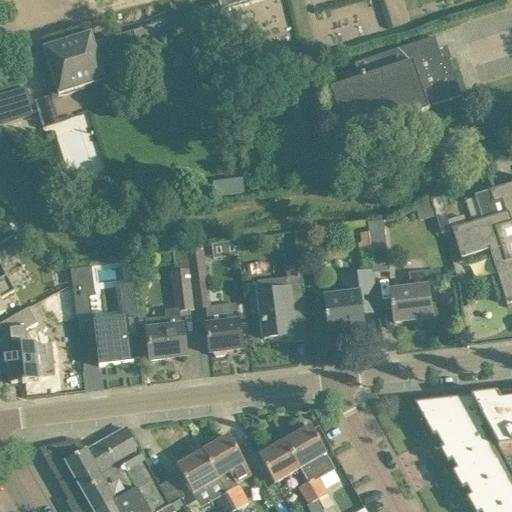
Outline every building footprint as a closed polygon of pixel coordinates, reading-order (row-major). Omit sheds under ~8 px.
[(217,0),(219,5),(221,14),(266,0),(217,0)] [(361,27),(383,23),(378,0),(370,0),(357,2),(361,27)] [(212,7),(196,12),(199,21),(202,30),(224,23),(221,14),(219,5),(212,7)] [(91,34),(43,50),(58,98),(106,82),(105,77),(143,64),(136,41),(199,21),(196,12),(109,39),(94,44),(91,34)] [(464,40),(268,103),(286,161),(483,98),(464,40)] [(25,87),(0,94),(0,125),(39,113),(35,101),(34,101),(25,87)] [(507,306),(511,304),(511,184),(475,196),(482,221),(452,231),(461,260),(490,251),(507,306)] [(451,232),(440,197),(430,200),(415,210),(419,223),(436,218),(442,235),(451,232)] [(369,234),(373,270),(374,274),(390,272),(386,237),(383,222),(368,224),(369,234)] [(364,272),(373,270),(369,234),(360,235),(361,243),(358,244),(360,263),(363,263),(364,272)] [(12,238),(0,246),(0,264),(20,253),(12,238)] [(237,243),(219,245),(221,260),(239,257),(237,243)] [(186,248),(192,287),(195,310),(205,309),(207,327),(206,327),(207,335),(210,355),(213,354),(213,358),(216,358),(225,357),(227,357),(226,353),(242,351),(240,331),(239,323),(238,323),(238,320),(236,307),(236,305),(222,307),(211,308),(207,285),(201,247),(195,247),(186,248)] [(182,328),(181,328),(179,312),(192,311),(185,250),(172,252),(175,272),(171,273),(176,310),(165,312),(166,318),(146,321),(146,326),(147,332),(150,362),(186,357),(182,328)] [(91,268),(70,270),(76,318),(92,316),(90,298),(95,297),(91,268)] [(391,292),(392,305),(395,324),(431,320),(427,288),(426,288),(424,272),(408,274),(410,290),(391,292)] [(378,315),(374,281),(373,274),(343,277),(345,296),(325,299),(329,332),(363,328),(361,311),(376,309),(377,315),(378,315)] [(0,315),(5,312),(0,302),(0,299),(15,291),(6,276),(0,279),(0,315)] [(289,300),(302,298),(300,277),(287,279),(256,282),(264,340),(295,336),(291,306),(290,306),(289,300)] [(244,306),(236,307),(238,320),(246,319),(244,306)] [(28,309),(0,324),(0,330),(10,348),(6,348),(7,358),(4,358),(5,368),(9,367),(11,384),(22,383),(22,385),(26,384),(25,382),(39,381),(39,378),(54,376),(51,347),(35,348),(35,345),(34,345),(26,331),(37,324),(28,309)] [(145,313),(138,314),(139,326),(146,326),(146,321),(145,313)] [(127,318),(94,322),(99,368),(133,364),(130,337),(136,336),(134,319),(128,320),(127,318)] [(454,472),(452,474),(473,511),(511,511),(511,471),(500,449),(511,447),(511,393),(415,406),(433,439),(435,437),(454,472)] [(326,455),(327,455),(311,427),(285,442),(300,470),(308,483),(324,511),(333,505),(318,479),(335,470),(326,455)] [(39,450),(72,506),(146,463),(127,429),(86,452),(80,440),(39,450)] [(229,437),(203,452),(219,480),(227,493),(227,494),(237,511),(246,506),(236,488),(238,487),(237,485),(250,477),(244,466),(245,465),(239,455),(229,437)] [(274,484),(300,470),(285,442),(259,457),(274,484)] [(219,480),(203,452),(177,467),(193,495),(219,480)] [(160,511),(163,511),(170,507),(159,487),(146,463),(72,506),(75,511),(160,511)] [(159,487),(170,507),(172,506),(184,499),(173,479),(159,487)] [(324,511),(308,483),(298,489),(308,505),(306,506),(309,511),(324,511)] [(227,494),(217,499),(224,511),(235,511),(237,511),(227,494)]
